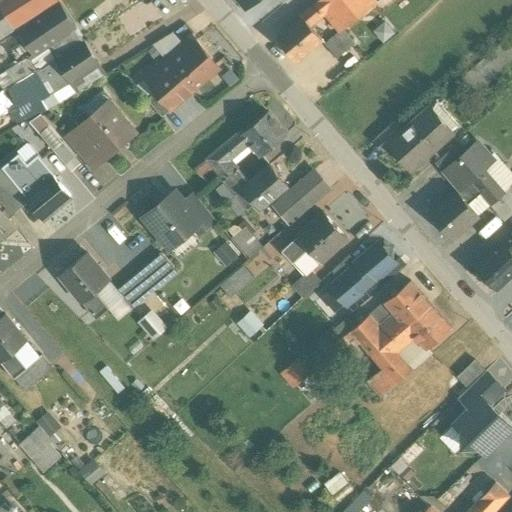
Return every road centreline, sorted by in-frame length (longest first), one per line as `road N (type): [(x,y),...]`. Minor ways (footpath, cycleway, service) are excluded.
road 1 (residential): [(268,70),(511,354)]
road 2 (residential): [(0,288),(268,70)]
